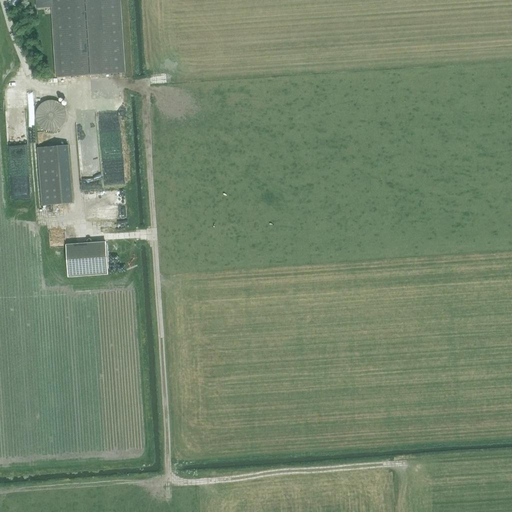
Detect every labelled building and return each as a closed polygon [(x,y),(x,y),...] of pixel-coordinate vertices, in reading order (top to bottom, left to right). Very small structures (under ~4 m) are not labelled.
[(38,0),(40,11),(54,10),(58,77),(107,74),(125,73),(119,0),(38,0)] [(66,118),(66,114),(66,111),(64,108),(62,106),(60,104),(57,102),(54,101),(52,101),(48,101),(45,102),(42,103),(40,105),(38,108),(37,109),(36,111),(36,114),(35,117),(36,121),(38,124),(39,127),(40,127),(42,129),(45,131),(49,132),(53,131),(57,130),(60,129),(62,126),(64,124),(65,121),(66,118)] [(68,145),(37,148),(42,206),(73,204),(68,145)] [(28,158),(27,148),(9,149),(9,158),(28,158)] [(124,149),(103,149),(104,175),(124,175),(124,149)] [(106,243),(66,246),(68,279),(108,276),(106,243)]
